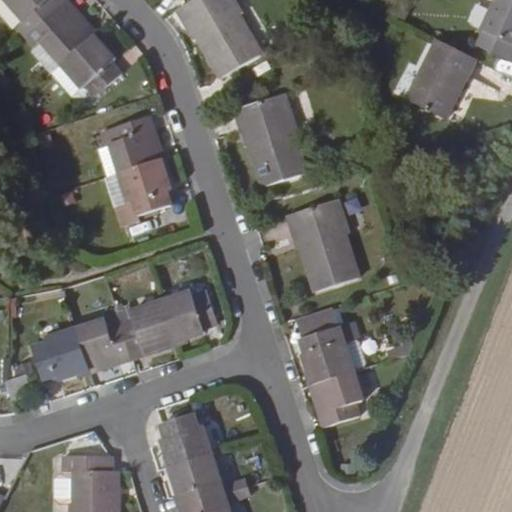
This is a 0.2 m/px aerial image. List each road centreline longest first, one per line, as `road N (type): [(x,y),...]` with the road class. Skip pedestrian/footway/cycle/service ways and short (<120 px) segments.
road 1 (residential): [(265,358),(172,62),(128,0)]
road 2 (track): [(511,217),(386,511)]
road 3 (residential): [(265,358),(336,511)]
road 4 (residential): [(126,404),(265,358)]
road 5 (residential): [(0,437),(126,404)]
